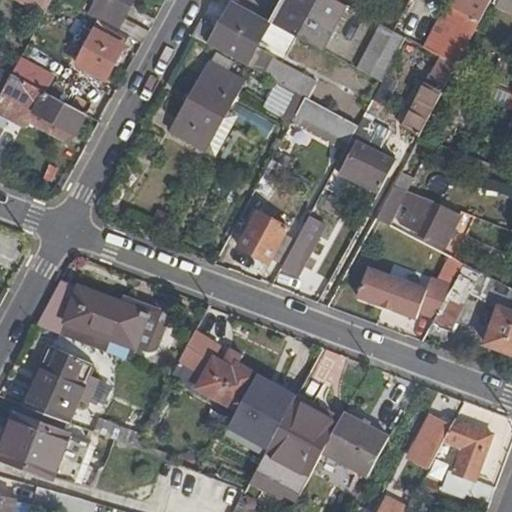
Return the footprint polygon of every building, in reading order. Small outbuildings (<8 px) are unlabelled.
[(10,0),(42,17),(51,0),(10,0)] [(96,0),(88,15),(99,21),(116,31),(132,0),(96,0)] [(291,0),(276,27),(322,52),(347,6),(335,0),(291,0)] [(411,0),(398,28),(412,35),(430,0),(411,0)] [(448,0),(446,5),(478,22),(489,0),(448,0)] [(511,0),(501,0),(499,7),(511,11),(511,0)] [(232,3),(209,47),(247,68),(271,24),(270,24),(232,3)] [(446,5),(423,48),(442,58),(456,66),(473,32),(478,22),(446,5)] [(105,82),(128,37),(116,31),(99,21),(76,66),(105,82)] [(369,78),(394,32),(393,32),(381,25),(357,71),(369,78)] [(394,32),(369,78),(381,84),(406,39),(394,32)] [(402,129),(419,138),(445,88),(456,66),(442,58),(427,87),(425,86),(402,129)] [(273,60),(264,77),(305,99),(309,101),(317,85),(273,60)] [(210,63),(172,133),(205,151),(212,137),(222,142),(235,118),(226,113),(242,81),(210,63)] [(74,137),(85,116),(10,75),(0,93),(0,115),(22,128),(24,124),(30,114),(74,137)] [(293,121),(345,151),(352,138),(358,128),(309,101),(305,99),(293,121)] [(68,147),(74,137),(30,114),(24,124),(68,147)] [(382,154),(391,136),(362,120),(358,128),(352,138),(358,141),(368,146),(382,154)] [(342,171),(381,191),(396,162),(382,154),(368,146),(358,141),(342,171)] [(335,173),(328,189),(343,196),(351,180),(335,173)] [(414,232),(445,250),(460,218),(431,202),(393,188),(376,220),(388,226),(398,206),(422,218),(414,232)] [(272,259),(283,266),(284,265),(285,264),(296,243),(285,237),(289,229),(258,212),(239,247),(269,263),(272,259)] [(300,272),(318,239),(303,230),(296,243),(285,264),(300,272)] [(0,258),(9,262),(16,237),(0,232),(0,258)] [(511,353),(511,290),(464,266),(452,288),(443,304),(435,318),(428,331),(422,342),(440,349),(468,295),(498,306),(484,344),(511,353)] [(418,312),(435,318),(443,304),(452,288),(430,278),(426,289),(368,267),(357,296),(416,318),(418,312)] [(79,290),(59,282),(34,327),(62,338),(79,290)] [(121,307),(79,290),(62,338),(105,354),(109,341),(143,354),(158,314),(124,300),(121,307)] [(205,378),(199,390),(240,412),(259,378),(239,366),(244,357),(231,351),(223,365),(215,361),(222,347),(195,333),(179,363),(205,378)] [(52,349),(27,408),(67,424),(91,365),(52,349)] [(305,395),(328,404),(344,362),(321,354),(305,395)] [(296,398),(259,378),(240,412),(229,432),(266,452),(286,415),(296,398)] [(225,425),(234,411),(220,402),(211,416),(225,425)] [(319,433),(286,415),(266,452),(300,471),(319,433)] [(323,453),(367,476),(388,438),(343,415),(323,453)] [(420,449),(435,457),(443,443),(452,425),(438,416),(420,449)] [(0,456),(0,459),(50,478),(61,452),(67,437),(16,417),(0,456)] [(465,495),(490,504),(495,490),(475,483),(493,435),(455,420),(452,425),(443,443),(462,450),(453,476),(470,482),(465,495)] [(79,459),(61,452),(50,478),(69,485),(79,459)] [(453,476),(447,474),(440,494),(462,502),(465,495),(470,482),(453,476)] [(56,511),(94,511),(96,505),(40,489),(34,506),(56,511)] [(0,511),(16,511),(18,505),(0,500),(0,511)]
